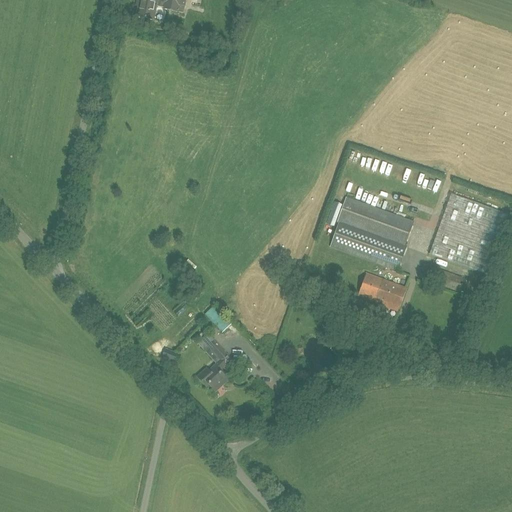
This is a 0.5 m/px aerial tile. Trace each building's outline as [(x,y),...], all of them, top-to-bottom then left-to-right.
[(183,13),(186,0),(164,0),(164,1),(161,0),(139,0),(136,17),(153,20),(156,6),(163,8),(163,9),(183,13)] [(410,200),(415,196),(406,186),(401,191),(410,200)] [(506,212),(449,195),(430,256),(488,274),(506,212)] [(338,222),(339,222),(330,246),(397,271),(405,246),(404,246),(413,222),(346,198),(338,222)] [(459,293),(464,279),(423,264),(418,278),(459,293)] [(378,304),(387,282),(366,274),(357,296),(378,304)] [(387,282),(378,304),(397,311),(405,289),(387,282)] [(220,336),(230,330),(217,309),(207,314),(220,336)] [(217,343),(216,344),(207,334),(197,344),(216,364),(208,371),(206,369),(197,377),(205,386),(207,384),(212,389),(212,390),(215,393),(222,386),(231,377),(222,368),(225,365),(227,368),(228,368),(230,369),(234,366),(233,364),(233,363),(217,343)] [(165,359),(174,363),(178,354),(168,350),(165,359)]
